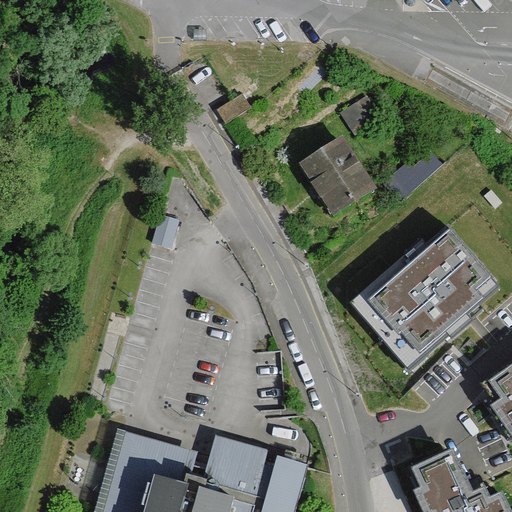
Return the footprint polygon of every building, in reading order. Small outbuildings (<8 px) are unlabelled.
[(242,92),(217,109),(226,122),(251,106),(242,92)] [(368,96),(341,114),(356,136),(382,118),(368,96)] [(373,190),(341,142),(305,166),(317,183),(313,186),(323,200),(325,198),(337,215),(373,190)] [(430,156),(391,189),(400,203),(441,169),(430,156)] [(177,221),(159,216),(152,242),(169,247),(177,221)] [(451,228),(359,307),(411,367),(502,288),(451,228)] [(511,371),(486,390),(511,426),(511,371)] [(454,450),(412,469),(432,511),(509,511),(502,494),(490,499),(485,488),(474,494),(454,450)] [(243,511),(244,510),(251,511),(284,511),(297,468),(266,460),(264,464),(253,460),(254,456),(238,452),(233,454),(226,457),(219,459),(213,460),(201,461),(197,473),(180,468),(183,459),(171,456),(162,454),(154,453),(143,453),(131,453),(118,456),(113,473),(114,473),(102,511),(243,511)]
